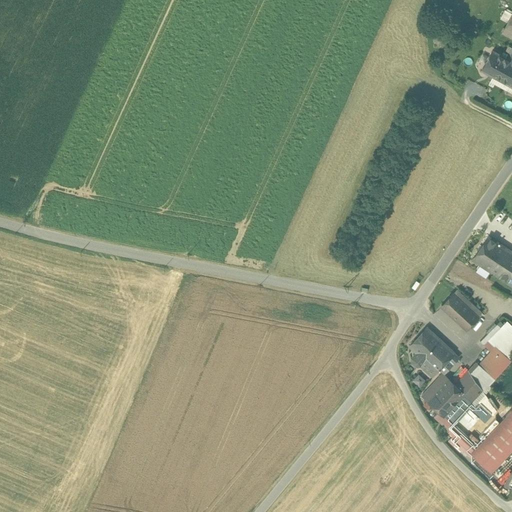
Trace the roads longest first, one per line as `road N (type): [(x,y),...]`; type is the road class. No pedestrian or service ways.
road 1 (tertiary): [(0,222),(413,309)]
road 2 (unclassified): [(384,357),(433,439),(511,511)]
road 3 (unclassified): [(259,511),(384,357)]
road 4 (tertiary): [(511,161),(413,309)]
